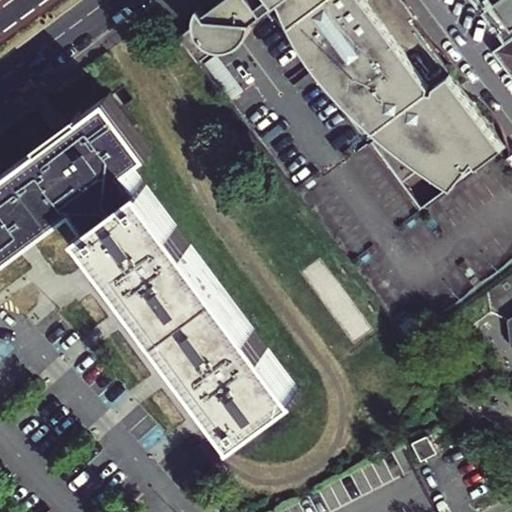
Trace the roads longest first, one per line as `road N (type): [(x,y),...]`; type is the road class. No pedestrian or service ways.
road 1 (unknown): [(219,0),(392,270),(416,271),(502,197)]
road 2 (secondary): [(0,82),(111,0)]
